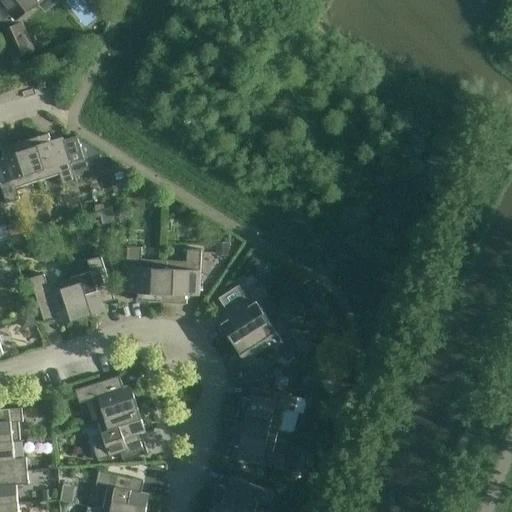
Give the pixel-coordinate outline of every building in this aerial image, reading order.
[(35,0),(0,0),(0,28),(13,58),(34,49),(22,23),(20,24),(17,19),(38,3),(35,0)] [(40,136),(25,141),(38,181),(60,174),(64,185),(77,181),(74,173),(88,168),(87,166),(102,161),(106,154),(77,136),(64,140),(63,137),(42,144),(40,136)] [(38,181),(25,141),(11,145),(13,153),(0,157),(0,182),(7,203),(20,199),(16,188),(38,181)] [(121,163),(109,167),(116,192),(122,190),(134,171),(121,163)] [(110,202),(95,206),(96,212),(112,207),(110,202)] [(162,302),(164,260),(141,259),(142,247),(128,247),(126,293),(147,294),(147,302),(162,302)] [(164,260),(162,302),(177,303),(178,295),(200,296),(202,250),(188,249),(187,261),(164,260)] [(70,279),(82,319),(97,314),(94,307),(115,300),(101,256),(88,260),(91,272),(70,279)] [(82,319),(70,279),(48,286),(44,274),(31,278),(45,322),(66,316),(68,323),(82,319)] [(235,345),(270,322),(258,303),(268,296),(260,285),(221,310),(233,328),(226,332),(235,345)] [(270,322),(235,345),(243,358),(250,353),(261,372),(279,360),(285,371),(297,363),(290,353),(300,347),(292,335),(282,341),(270,322)] [(346,387),(336,370),(329,374),(339,391),(346,387)] [(278,375),(276,383),(287,386),(289,378),(278,375)] [(99,421),(138,409),(134,394),(126,397),(120,376),(76,390),(80,403),(92,400),(99,421)] [(237,421),(278,431),(283,409),(295,411),(298,398),(253,387),(248,408),(240,406),(237,421)] [(22,408),(0,409),(0,442),(13,441),(20,441),(19,422),(24,422),(22,408)] [(106,443),(94,447),(99,460),(120,453),(122,459),(125,461),(149,453),(139,424),(143,423),(138,409),(99,421),(106,443)] [(278,431),(237,421),(233,436),(241,438),(236,459),(281,470),(284,456),(272,453),(278,431)] [(0,473),(28,471),(27,458),(15,459),(13,441),(0,442),(0,473)] [(0,504),(18,503),(17,485),(29,484),(28,471),(0,473),(0,504)] [(104,510),(114,511),(145,511),(148,503),(140,502),(144,480),(99,471),(96,485),(108,487),(104,510)] [(211,508),(221,511),(254,511),(258,501),(269,505),(274,492),(231,476),(224,497),(216,494),(211,508)] [(0,511),(19,511),(18,503),(0,504),(0,511)]
